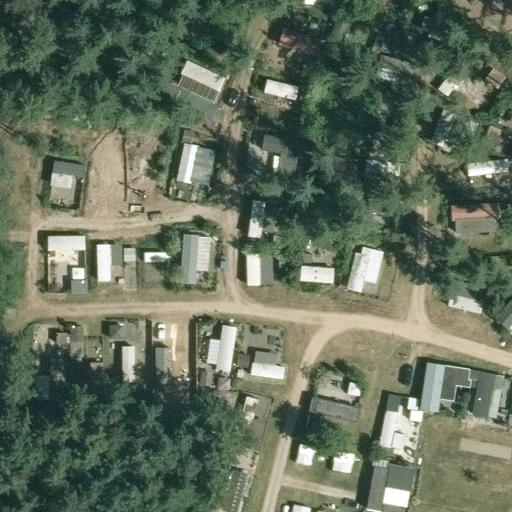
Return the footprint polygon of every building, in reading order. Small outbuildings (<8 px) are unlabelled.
[(95,71),(89,60),(78,67),(85,78),(95,71)] [(181,88),(165,81),(163,79),(157,91),(162,93),(176,99),(181,88)] [(181,143),(190,145),(193,133),(184,130),(181,143)] [(155,170),(156,188),(165,187),(163,169),(155,170)] [(154,204),(156,186),(143,185),(141,202),(154,204)] [(457,219),(503,219),(503,209),(457,209),(457,219)] [(467,236),(501,236),(501,220),(467,220),(467,236)] [(264,255),(250,256),(252,288),(266,288),(264,255)] [(337,287),(340,256),(328,255),(325,286),(337,287)] [(151,258),(152,271),(174,270),(173,257),(151,258)] [(130,258),(130,271),(144,272),(144,259),(130,258)] [(195,291),(226,299),(230,283),(213,279),(214,274),(201,270),(195,291)] [(487,320),(490,305),(457,298),(454,314),(487,320)] [(193,336),(161,333),(159,353),(191,356),(193,336)] [(129,353),(132,368),(144,366),(141,350),(129,353)] [(288,386),(290,368),(257,364),(255,381),(288,386)] [(431,414),(444,417),(448,397),(457,399),(464,372),(442,367),(431,414)] [(469,370),(467,379),(476,380),(478,371),(469,370)] [(211,375),(200,374),(198,384),(210,386),(211,375)] [(495,424),(500,377),(482,376),(478,423),(495,424)] [(366,411),(346,406),(341,423),(362,428),(366,411)] [(270,438),(270,426),(260,426),(260,412),(246,411),(245,437),(270,438)] [(390,415),(387,452),(401,453),(404,416),(390,415)] [(386,468),(373,465),(365,507),(379,510),(384,486),(409,490),(413,468),(387,463),(386,468)] [(411,511),(413,511),(417,493),(390,489),(387,508),(411,511)]
